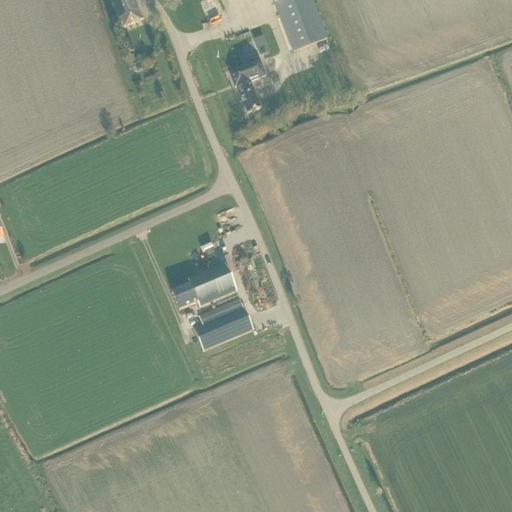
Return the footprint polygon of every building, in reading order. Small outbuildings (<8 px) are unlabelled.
[(138,11),(138,9),(134,0),(109,0),(116,17),(111,19),(114,26),(121,23),(123,28),(143,20),(139,11),(138,11)] [(272,0),(292,53),(326,40),(310,0),(272,0)] [(268,54),(262,39),(255,42),(261,57),(268,54)] [(125,48),(127,54),(134,51),(132,45),(125,48)] [(253,91),(250,84),(266,78),(260,63),(229,74),(235,89),(237,88),(241,99),(247,115),(260,111),(253,91)] [(142,71),(140,64),(134,66),(136,73),(142,71)] [(236,294),(224,265),(187,281),(189,285),(171,293),(179,312),(197,305),(199,309),(236,294)] [(202,354),(253,332),(243,309),(192,330),(202,354)]
